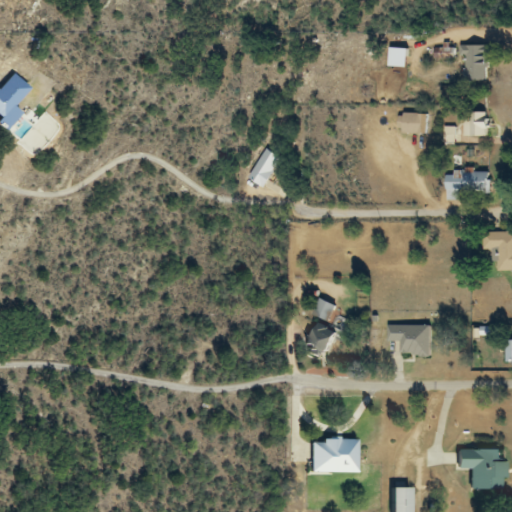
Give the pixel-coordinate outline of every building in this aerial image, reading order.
[(464,82),(492,82),(492,46),(464,46),(464,82)] [(0,112),(6,118),(32,87),(16,73),(1,90),(0,88),(0,112)] [(467,136),(492,136),(492,111),(467,111),(467,136)] [(430,134),(430,113),(407,113),(407,134),(430,134)] [(286,159),(268,148),(250,177),(267,188),(286,159)] [(448,202),(462,202),(462,193),(494,193),(494,172),(448,172),(448,202)] [(499,272),(511,271),(511,232),(483,233),(483,250),(498,250),(499,272)] [(339,305),(320,298),(314,316),(333,323),(339,305)] [(308,353),(327,358),(334,329),(315,324),(308,353)] [(434,326),(390,326),(389,342),(403,342),(403,356),(434,356),(434,326)] [(314,472),(360,472),(360,439),(314,439),(314,472)] [(472,488),(506,489),(507,450),(459,450),(459,468),(473,468),(472,488)] [(413,511),(414,487),(395,487),(394,511),(413,511)]
